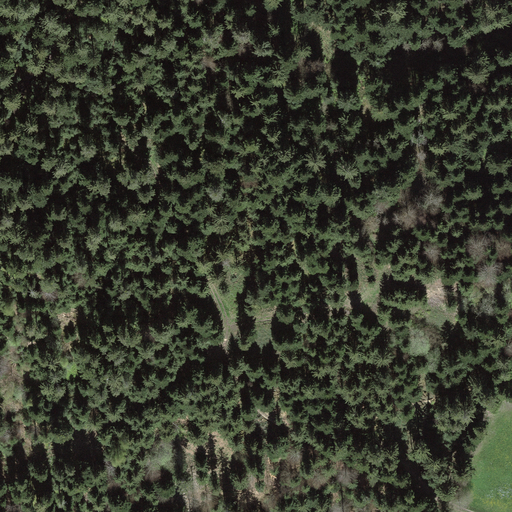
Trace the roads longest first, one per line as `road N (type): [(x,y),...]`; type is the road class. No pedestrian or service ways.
road 1 (track): [(289,0),(295,76),(324,125),(349,211),(383,261),(337,374),(341,406),(465,511)]
road 2 (track): [(0,137),(19,98),(93,0)]
